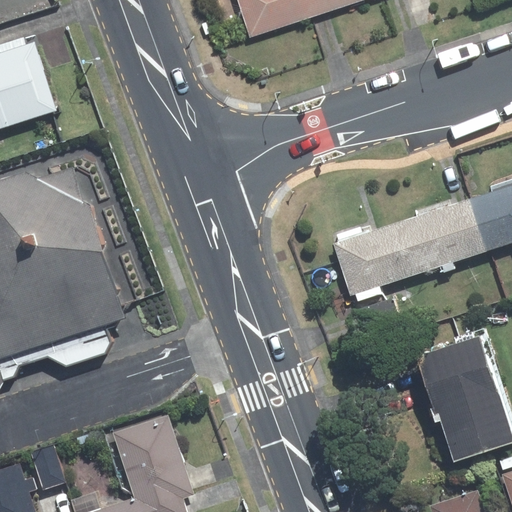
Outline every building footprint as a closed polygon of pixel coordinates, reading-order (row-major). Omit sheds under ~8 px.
[(233,0),(245,35),(306,14),(301,0),(233,0)] [(301,0),(306,14),(351,0),(301,0)] [(0,133),(65,112),(43,44),(34,47),(32,38),(7,46),(9,54),(0,57),(0,133)] [(0,366),(145,325),(112,213),(99,206),(88,171),(55,182),(42,176),(15,184),(11,192),(0,195),(0,366)] [(511,185),(429,213),(446,263),(510,243),(511,247),(511,185)] [(331,236),(334,244),(327,246),(344,297),(349,295),(352,302),(376,294),(373,287),(436,267),(438,273),(449,270),(446,263),(429,213),(357,237),(354,229),(331,236)] [(503,266),(494,270),(499,282),(508,278),(503,266)] [(388,301),(363,309),(372,334),(396,325),(388,301)] [(420,353),(412,370),(427,415),(429,415),(445,464),(505,444),(504,438),(511,435),(511,404),(494,411),(470,337),(465,339),(463,333),(445,339),(446,344),(420,353)] [(99,511),(195,511),(191,498),(202,495),(175,416),(121,434),(143,498),(109,509),(99,511)] [(93,434),(82,438),(85,446),(96,442),(93,434)] [(61,446),(39,453),(52,491),(73,484),(61,446)] [(511,462),(509,456),(496,461),(500,471),(511,466),(511,462)] [(41,511),(36,493),(43,491),(39,479),(32,481),(27,466),(0,474),(0,511),(41,511)] [(511,511),(511,471),(497,477),(508,511),(511,511)] [(479,511),(473,492),(425,508),(426,511),(479,511)]
